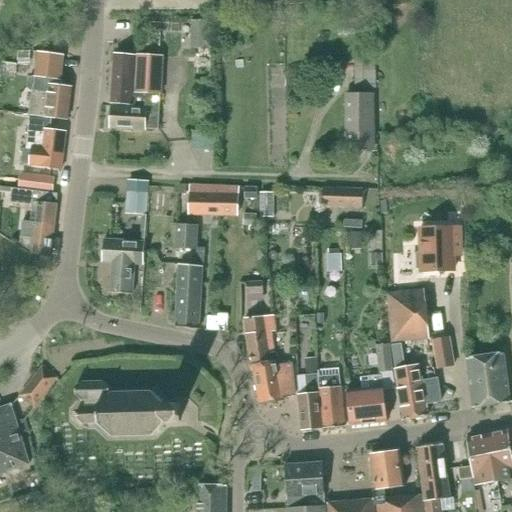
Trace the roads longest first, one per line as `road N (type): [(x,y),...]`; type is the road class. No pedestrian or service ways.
road 1 (tertiary): [(63,302),(94,0)]
road 2 (unclassified): [(257,433),(232,359),(222,352),(93,319),(63,302)]
road 3 (unclassified): [(511,415),(315,445),(257,433)]
